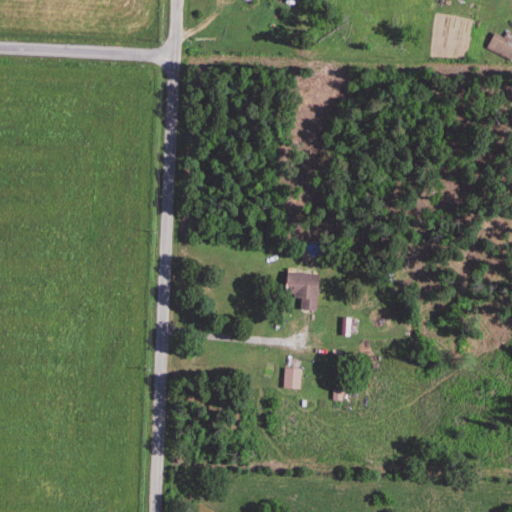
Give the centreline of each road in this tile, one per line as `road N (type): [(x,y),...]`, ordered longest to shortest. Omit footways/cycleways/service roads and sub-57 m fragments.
road 1 (residential): [(160,511),(171,52),(182,37),(182,0)]
road 2 (residential): [(171,52),(0,50)]
